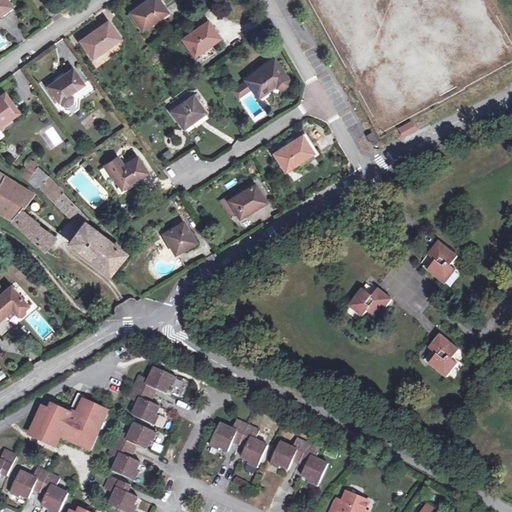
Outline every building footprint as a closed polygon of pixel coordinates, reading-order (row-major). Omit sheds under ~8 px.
[(0,0),(0,13),(11,6),(6,0),(0,0)] [(157,4),(160,2),(158,0),(146,0),(129,12),(142,30),(164,14),(157,4)] [(167,12),(160,2),(157,4),(164,14),(167,12)] [(120,38),(108,21),(80,40),(92,58),(120,38)] [(182,39),(193,54),(208,44),(209,45),(219,38),(207,21),(182,39)] [(172,59),(182,55),(178,45),(168,49),(172,59)] [(270,87),(285,76),(273,60),(245,79),(258,96),(270,87)] [(71,102),(72,97),(69,93),(83,84),(73,69),(47,86),(61,105),(66,106),(71,102)] [(285,76),(270,87),(273,91),(288,80),(285,76)] [(0,124),(17,113),(3,95),(0,97),(0,124)] [(204,112),(192,96),(171,111),(183,127),(204,112)] [(66,106),(61,105),(65,110),(69,111),(74,107),(75,101),(72,97),(71,102),(66,106)] [(86,129),(101,118),(96,111),(81,123),(86,129)] [(409,127),(401,131),(404,136),(412,131),(409,127)] [(313,153),(301,135),(273,153),(285,171),(313,153)] [(122,165),(117,157),(104,165),(111,176),(113,175),(122,188),(146,172),(136,156),(122,165)] [(27,179),(36,165),(36,164),(30,160),(21,174),(27,179)] [(36,165),(27,179),(35,188),(39,185),(53,202),(64,192),(49,177),(36,165)] [(0,211),(12,219),(11,220),(43,251),(55,238),(31,221),(32,220),(19,210),(32,192),(22,186),(0,172),(0,211)] [(255,184),(233,197),(228,200),(235,212),(239,218),(249,212),(247,210),(264,200),(255,184)] [(81,211),(64,192),(53,202),(70,220),(81,211)] [(227,217),(235,212),(228,200),(233,197),(230,193),(217,201),(227,217)] [(266,203),(264,200),(247,210),(249,212),(249,213),(266,203)] [(81,211),(70,220),(81,227),(84,223),(88,218),(81,211)] [(195,242),(183,222),(163,234),(175,254),(195,242)] [(84,223),(81,227),(70,242),(109,273),(124,253),(107,240),(84,223)] [(109,238),(107,240),(124,253),(126,250),(109,238)] [(428,271),(445,285),(457,270),(451,266),(458,256),(439,242),(428,255),(436,261),(428,271)] [(372,295),(378,288),(369,282),(364,288),(372,295)] [(0,318),(2,317),(4,319),(12,311),(17,316),(20,316),(23,313),(23,310),(21,308),(25,304),(8,285),(1,291),(0,290),(0,318)] [(348,307),(363,318),(367,312),(377,320),(393,300),(379,289),(373,296),(363,289),(348,307)] [(432,365),(449,378),(458,366),(452,361),(460,351),(441,337),(432,350),(439,356),(432,365)] [(158,407),(151,403),(144,400),(151,387),(157,390),(165,393),(168,386),(171,387),(175,378),(154,368),(149,380),(140,376),(129,399),(138,404),(132,415),(153,425),(157,417),(155,415),(158,407)] [(144,400),(151,403),(157,390),(151,387),(144,400)] [(51,439),(57,442),(59,438),(62,433),(73,438),(70,443),(89,452),(107,412),(83,400),(85,397),(77,393),(77,394),(78,395),(69,413),(68,413),(51,405),(48,410),(41,407),(32,427),(33,428),(41,431),(37,439),(48,444),(49,444),(51,439)] [(77,394),(68,413),(69,413),(78,395),(77,394)] [(229,451),(232,443),(235,437),(247,442),(244,448),(240,456),(249,460),(248,462),(257,466),(266,446),(255,441),(259,432),(235,421),(231,430),(219,424),(210,445),(219,449),(220,447),(229,451)] [(139,462),(132,458),(125,455),(131,443),(137,446),(145,450),(148,441),(151,442),(155,433),(134,423),(129,436),(120,431),(109,455),(118,459),(112,471),(133,481),(137,472),(135,470),(139,462)] [(41,431),(33,428),(30,435),(37,439),(41,431)] [(59,438),(70,443),(73,438),(62,433),(59,438)] [(235,437),(232,443),(244,448),(247,442),(235,437)] [(289,469),(292,461),(295,455),(308,461),(305,467),(301,475),(309,479),(308,481),(317,486),(327,465),(315,459),(319,450),(296,439),(291,448),(280,443),(270,464),(279,468),(280,466),(289,469)] [(125,455),(132,458),(137,446),(131,443),(125,455)] [(0,475),(3,469),(9,471),(17,455),(4,450),(0,459),(0,475)] [(295,455),(292,461),(305,467),(308,461),(295,455)] [(29,499),(33,490),(36,484),(48,491),(46,496),(41,505),(49,509),(49,510),(51,511),(59,511),(68,494),(56,488),(60,480),(36,468),(32,477),(20,472),(10,493),(20,497),(21,495),(29,499)] [(9,471),(3,469),(0,475),(5,477),(9,471)] [(122,490),(125,484),(110,477),(104,489),(115,494),(110,505),(117,509),(117,511),(121,511),(123,511),(131,511),(135,507),(133,505),(137,497),(129,493),(122,490)] [(36,484),(33,490),(46,496),(48,491),(36,484)] [(122,490),(129,493),(131,487),(125,484),(122,490)] [(363,511),(367,503),(346,494),(342,503),(338,502),(334,503),(329,511),(363,511)]
